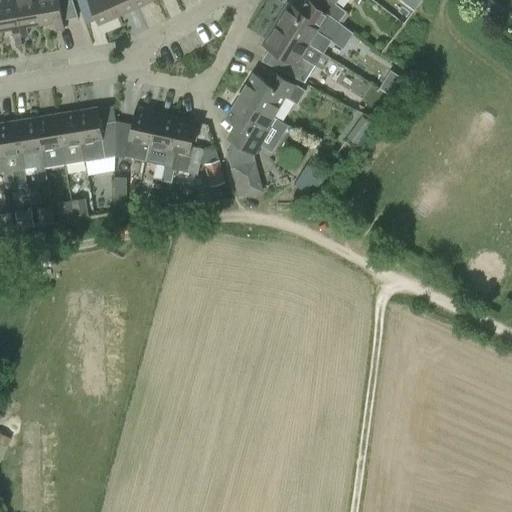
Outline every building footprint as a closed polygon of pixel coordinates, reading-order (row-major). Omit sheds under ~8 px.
[(0,0),(0,27),(12,26),(14,36),(21,35),(15,0),(0,0)] [(41,22),(37,0),(15,0),(21,35),(27,33),(26,24),(41,22)] [(37,0),(41,22),(55,19),(56,28),(64,27),(62,18),(78,15),(72,0),(37,0)] [(99,22),(118,13),(111,0),(77,0),(85,23),(97,19),(99,22)] [(111,0),(118,13),(136,5),(134,0),(111,0)] [(316,4),(339,21),(346,12),(335,3),(337,0),(319,0),(318,3),(317,3),(316,4)] [(341,23),(339,21),(316,4),(309,16),(288,3),(275,23),(321,51),(323,52),(330,40),(343,48),(354,32),(341,23)] [(311,67),(321,51),(275,23),(262,43),(284,57),(276,68),(302,84),(313,68),(311,67)] [(240,94),(272,115),(285,94),(296,101),(303,90),(270,69),(264,79),(253,73),(240,94)] [(272,115),(240,94),(226,116),(237,123),(227,138),(253,153),(270,126),(266,124),(272,115)] [(116,156),(116,125),(101,128),(97,105),(77,108),(86,161),(115,156),(116,156)] [(136,106),(131,129),(116,125),(116,156),(126,158),(126,156),(145,160),(157,111),(136,106)] [(86,161),(77,108),(57,111),(66,164),(86,161)] [(66,164),(57,111),(37,115),(46,167),(66,164)] [(162,179),(177,115),(157,111),(145,160),(156,162),(153,177),(162,179)] [(46,167),(37,115),(17,118),(25,167),(36,165),(39,179),(47,177),(46,167)] [(203,148),(191,146),(197,120),(177,115),(162,179),(166,180),(173,176),(174,170),(197,175),(203,148)] [(25,167),(17,118),(0,121),(0,139),(5,170),(6,170),(9,185),(17,183),(14,168),(25,167)] [(218,157),(202,161),(207,185),(224,181),(218,157)] [(254,161),(231,167),(238,196),(262,190),(254,161)] [(115,197),(114,208),(125,208),(125,197),(115,197)] [(75,218),(88,216),(85,198),(72,200),(75,218)] [(56,202),(59,221),(75,218),(72,200),(56,202)] [(39,224),(54,222),(51,205),(36,208),(39,224)] [(17,228),(33,225),(31,209),(15,211),(17,228)] [(0,230),(13,228),(10,213),(0,214),(0,230)] [(0,456),(8,435),(0,431),(0,456)]
